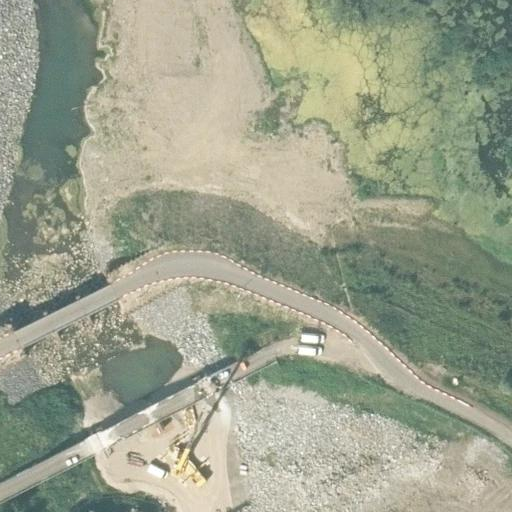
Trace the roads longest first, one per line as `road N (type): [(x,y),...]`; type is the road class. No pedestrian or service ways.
road 1 (unclassified): [(0,346),(166,264),(211,264),(357,336),(382,370)]
road 2 (track): [(215,0),(244,147),(319,228),(382,370)]
road 3 (unknown): [(271,349),(0,490)]
road 4 (unclassified): [(511,438),(382,370)]
